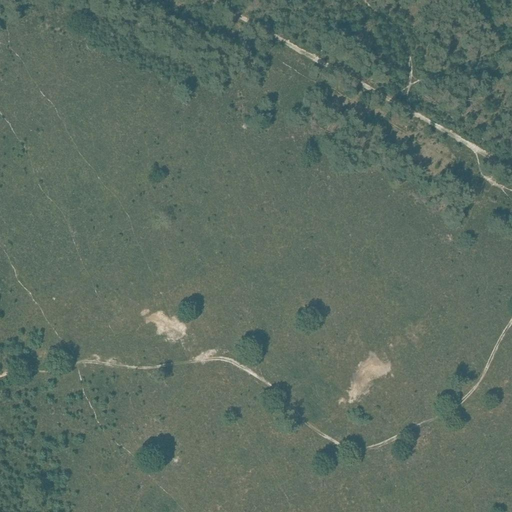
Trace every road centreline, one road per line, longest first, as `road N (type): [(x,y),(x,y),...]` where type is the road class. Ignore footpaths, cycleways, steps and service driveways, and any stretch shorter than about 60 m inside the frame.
road 1 (track): [(208,0),(392,102)]
road 2 (track): [(392,102),(511,171)]
